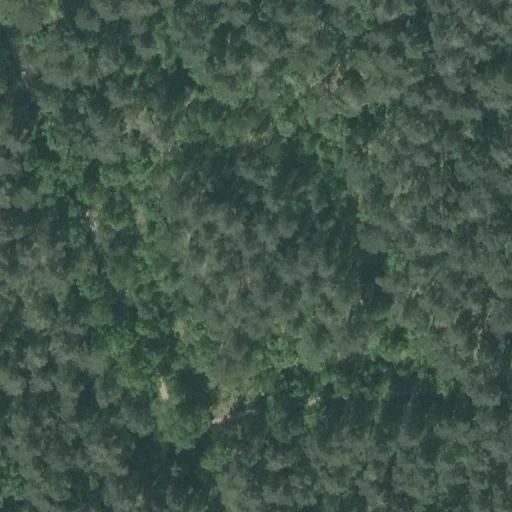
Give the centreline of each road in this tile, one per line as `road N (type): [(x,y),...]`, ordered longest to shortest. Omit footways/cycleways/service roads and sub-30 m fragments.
road 1 (track): [(3,0),(227,511)]
road 2 (track): [(187,421),(511,375)]
